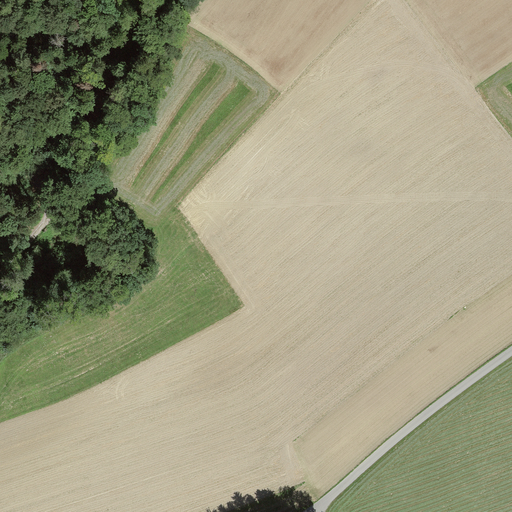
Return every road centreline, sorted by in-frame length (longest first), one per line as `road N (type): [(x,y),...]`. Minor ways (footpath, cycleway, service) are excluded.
road 1 (unclassified): [(313,511),(511,352)]
road 2 (track): [(0,280),(42,222),(48,198),(0,128)]
